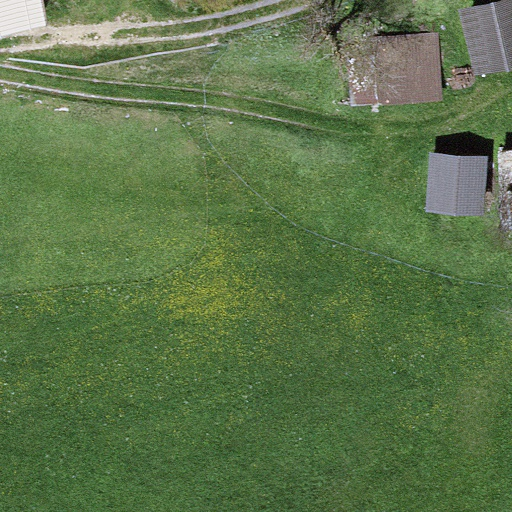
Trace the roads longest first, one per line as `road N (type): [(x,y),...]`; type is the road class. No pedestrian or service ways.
road 1 (track): [(360,127),(0,65)]
road 2 (track): [(283,0),(226,22),(0,44)]
